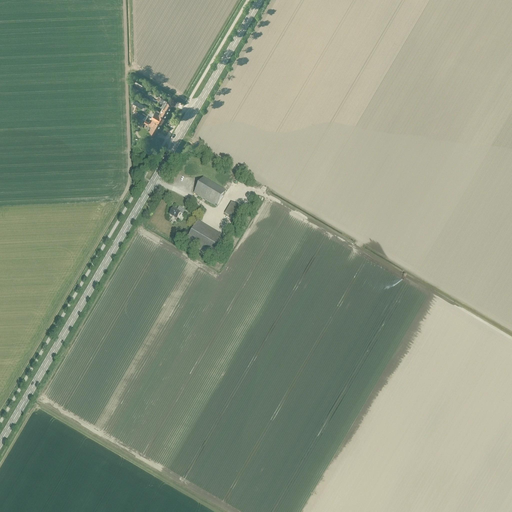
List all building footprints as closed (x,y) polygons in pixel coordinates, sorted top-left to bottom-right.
[(144,82),(141,81),(137,78),(135,83),(141,87),(144,82)] [(168,111),(172,104),(167,101),(161,98),(159,102),(164,105),(163,108),(168,111)] [(164,118),(168,111),(163,108),(160,112),(154,108),(153,111),(156,113),(159,114),(164,118)] [(161,124),(164,118),(159,114),(155,112),(151,118),(155,121),(161,124)] [(154,134),(161,124),(155,121),(153,119),(149,126),(151,127),(149,131),(154,134)] [(217,207),(226,191),(203,178),(194,193),(217,207)] [(239,222),(245,211),(240,208),(236,206),(237,206),(232,203),(225,214),(230,217),(230,216),(234,219),(239,222)] [(173,209),(169,215),(177,220),(180,213),(184,215),(186,212),(179,207),(177,211),(173,209)] [(186,242),(216,260),(228,240),(198,223),(193,230),(191,229),(188,233),(191,234),(186,242)]
